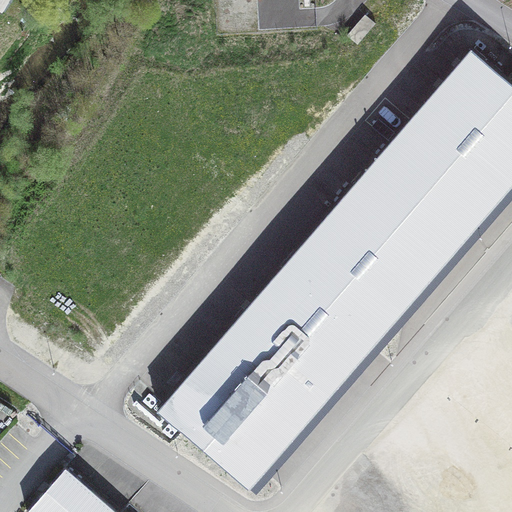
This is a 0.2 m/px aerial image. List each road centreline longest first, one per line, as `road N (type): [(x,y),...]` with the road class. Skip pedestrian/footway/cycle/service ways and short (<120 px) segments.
road 1 (residential): [(511,262),(294,511)]
road 2 (residential): [(215,511),(0,368)]
